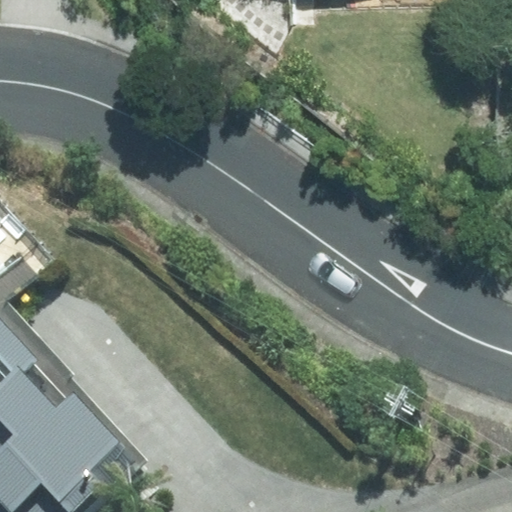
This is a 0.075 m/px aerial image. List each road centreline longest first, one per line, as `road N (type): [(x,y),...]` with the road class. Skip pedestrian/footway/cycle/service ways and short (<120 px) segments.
road 1 (residential): [(511,354),(435,320),(235,179),(145,130)]
road 2 (residential): [(145,130),(40,83),(0,83)]
road 3 (residential): [(70,0),(145,130)]
